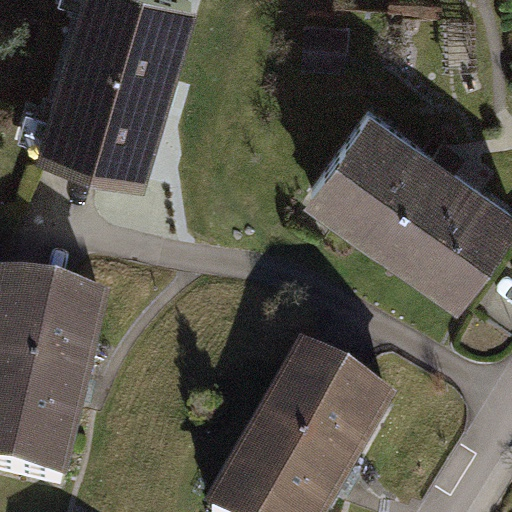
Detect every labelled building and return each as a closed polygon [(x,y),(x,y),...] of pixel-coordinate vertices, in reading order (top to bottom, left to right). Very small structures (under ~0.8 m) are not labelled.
[(46,149),(138,176),(162,93),(190,1),(185,0),(95,0),(92,13),(86,12),(46,149)] [(340,33),(309,30),(306,63),(337,66),(340,33)] [(369,111),(312,189),(315,191),(318,187),(347,208),(344,212),(429,274),(432,270),(461,291),(458,295),(460,296),(511,224),(511,214),(468,183),(369,111)] [(0,470),(61,485),(86,380),(103,305),(9,283),(8,287),(13,289),(5,322),(0,321),(0,470)] [(215,511),(328,511),(344,485),(390,405),(306,357),(303,361),(308,363),(290,393),(286,391),(233,482),(237,485),(221,511),(217,511),(216,511),(215,511)]
